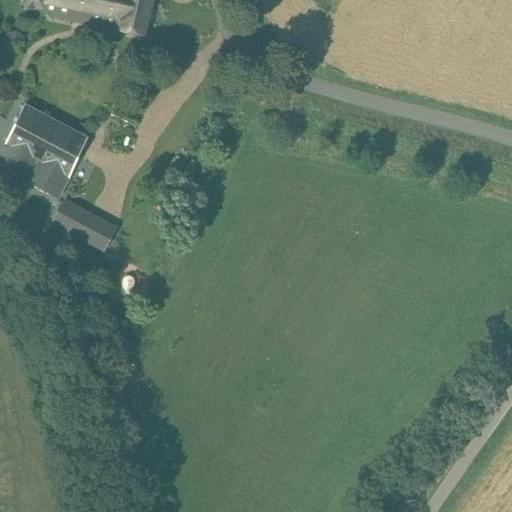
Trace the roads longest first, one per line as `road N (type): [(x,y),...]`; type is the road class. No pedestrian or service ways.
road 1 (track): [(511,139),(285,76),(247,56),(220,0)]
road 2 (unclassified): [(428,511),(511,400)]
